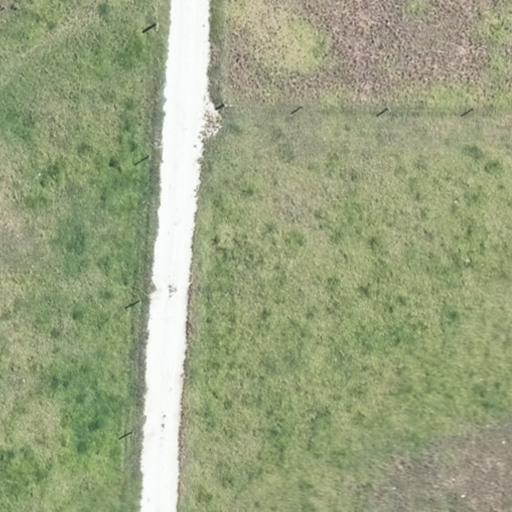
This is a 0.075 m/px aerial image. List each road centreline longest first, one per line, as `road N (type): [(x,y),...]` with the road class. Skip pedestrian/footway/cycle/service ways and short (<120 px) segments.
road 1 (track): [(190,0),(167,511)]
road 2 (track): [(125,0),(0,72)]
